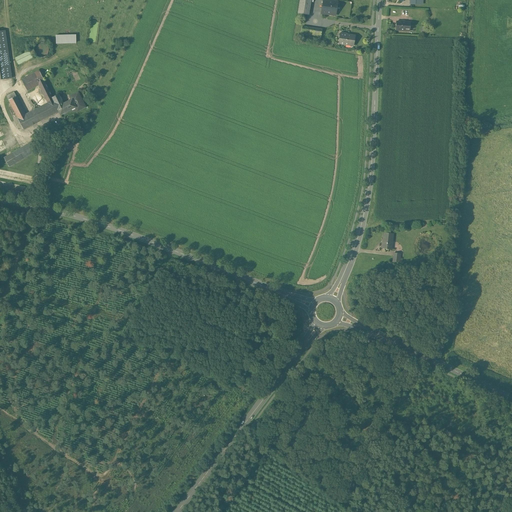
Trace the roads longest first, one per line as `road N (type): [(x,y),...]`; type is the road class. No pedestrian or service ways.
road 1 (tertiary): [(0,200),(86,219),(312,306)]
road 2 (tertiary): [(379,0),(368,188),(332,299)]
road 3 (tertiary): [(318,324),(177,511)]
road 4 (tertiary): [(338,317),(511,398)]
